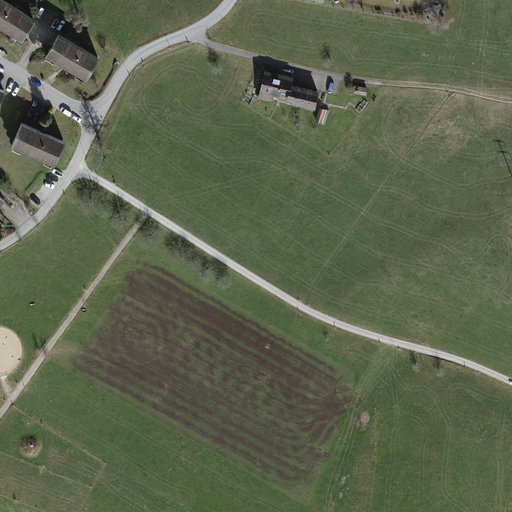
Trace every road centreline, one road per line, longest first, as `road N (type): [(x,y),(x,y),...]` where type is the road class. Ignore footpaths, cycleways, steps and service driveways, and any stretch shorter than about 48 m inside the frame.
road 1 (track): [(75,165),(299,308),(511,382)]
road 2 (track): [(148,211),(0,414)]
road 3 (residential): [(95,120),(139,54),(213,19),(231,0)]
road 4 (track): [(511,101),(332,77)]
road 5 (residential): [(0,246),(49,204),(95,120)]
